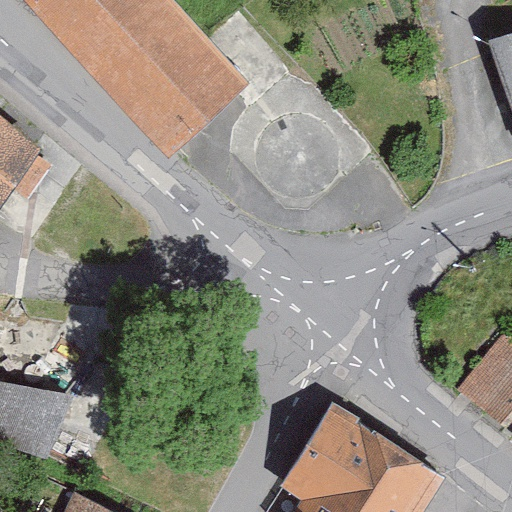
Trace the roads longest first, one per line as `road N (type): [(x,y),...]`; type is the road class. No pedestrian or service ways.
road 1 (residential): [(295,297),(123,157),(0,36)]
road 2 (residential): [(295,297),(123,307),(0,280)]
road 3 (residential): [(511,228),(295,297)]
road 4 (residential): [(511,490),(343,353)]
road 5 (residential): [(248,511),(343,353)]
